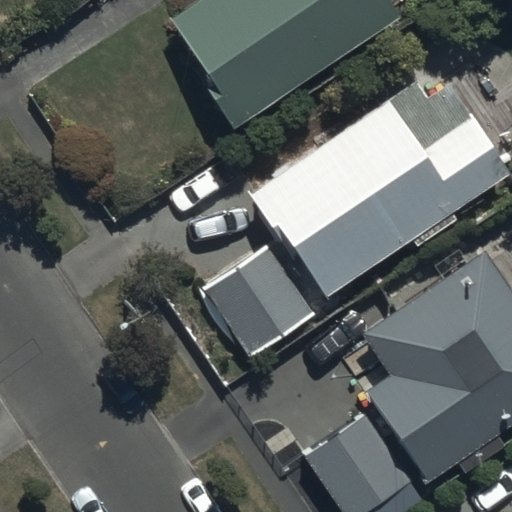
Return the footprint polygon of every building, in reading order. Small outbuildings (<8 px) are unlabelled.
[(228,130),(394,19),(381,0),(196,0),(162,23),(191,67),(187,70),(228,130)] [(316,298),(502,174),(472,130),(482,123),(475,113),(482,108),(466,84),(449,95),(443,85),(422,98),(411,83),(246,193),(316,298)] [(244,361),(311,314),(263,246),(196,292),(244,361)] [(511,299),(493,272),(479,252),(355,336),(383,378),(361,393),(422,483),(511,421),(511,299)] [(335,511),(365,511),(407,483),(360,416),(298,459),(335,511)]
